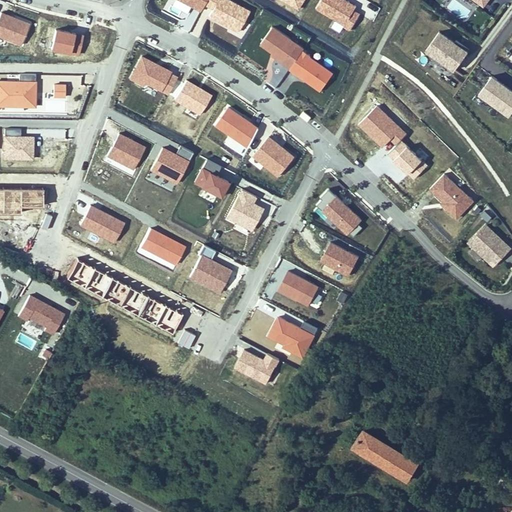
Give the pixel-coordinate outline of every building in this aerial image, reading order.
[(491,0),(486,9),(497,16),(505,0),(491,0)] [(455,68),(468,50),(439,30),(426,48),(455,68)] [(302,49),(289,68),(320,90),(334,71),(302,49)] [(509,115),(511,111),(511,88),(492,74),(479,93),(509,115)] [(36,228),(47,232),(67,179),(56,175),(36,228)] [(349,223),(345,226),(350,230),(360,220),(340,201),(327,213),(338,223),(344,218),(349,223)] [(488,219),(493,212),(486,206),(480,213),(488,219)] [(510,250),(483,224),(465,244),(492,269),(510,250)] [(25,323),(27,320),(43,329),(42,332),(51,337),(63,314),(28,295),(16,318),(25,323)] [(341,432),(346,435),(353,423),(348,420),(341,432)] [(342,441),(351,446),(362,429),(353,423),(346,435),(342,441)] [(362,429),(351,446),(376,462),(387,444),(362,429)] [(346,435),(341,432),(337,438),(342,441),(346,435)] [(387,444),(376,462),(406,481),(417,463),(387,444)]
